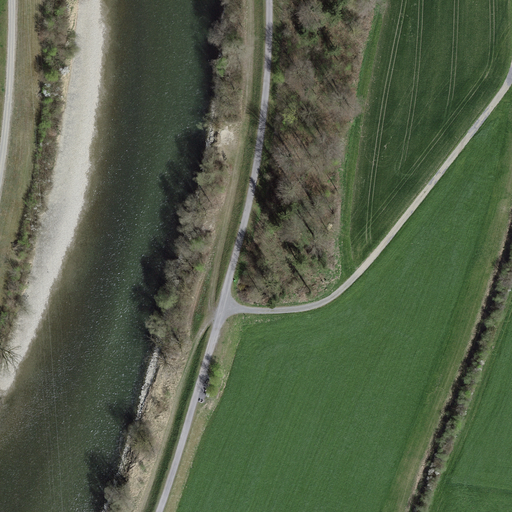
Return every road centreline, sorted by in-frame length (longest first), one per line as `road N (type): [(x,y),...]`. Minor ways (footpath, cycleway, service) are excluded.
road 1 (track): [(223,304),(292,308),(344,286),(492,103),(511,63)]
road 2 (track): [(268,0),(265,100),(223,304)]
road 3 (track): [(223,304),(158,511)]
road 4 (track): [(11,0),(0,166)]
